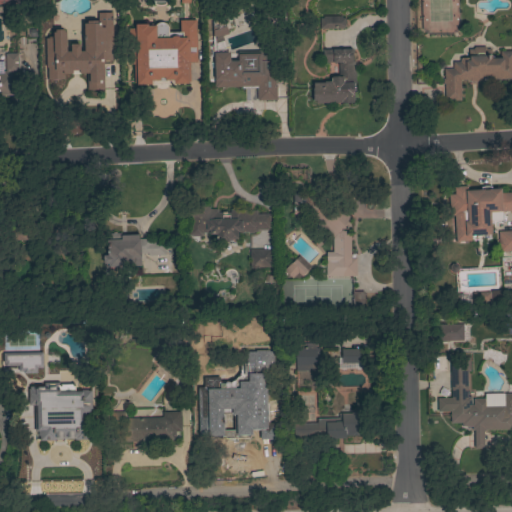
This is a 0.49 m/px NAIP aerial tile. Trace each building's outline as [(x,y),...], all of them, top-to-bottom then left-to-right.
[(258,18),(257,1),(272,0),(287,0),(288,16),(283,16),(283,17),(258,18)] [(320,29),(319,18),(323,18),(322,17),(341,16),(341,18),(344,18),(344,25),(344,26),(344,28),(342,28),(320,29)] [(56,43),(60,43),(60,37),(63,37),(63,24),(68,24),(68,18),(94,17),(94,29),(101,29),(104,42),(107,42),(112,61),(97,65),(92,42),(70,43),(71,67),(57,67),(56,43)] [(196,62),(188,62),(189,81),(187,81),(187,84),(172,84),(172,80),(150,80),(150,84),(135,85),(135,83),(133,83),(133,64),(128,64),(127,28),(134,28),(134,24),(146,24),(146,26),(153,26),(154,24),(155,23),(157,23),(159,22),(161,22),(162,23),(164,23),(165,24),(167,26),(167,27),(167,32),(170,32),(179,32),(179,20),(195,20),(196,62)] [(221,36),(223,41),(215,44),(209,27),(224,22),(228,34),(221,36)] [(460,100),(444,101),(444,84),(442,84),(442,79),(444,79),(443,69),(453,68),(453,62),(459,62),(459,58),(468,58),(468,50),(472,50),(474,47),(484,47),(486,49),(490,49),(490,58),(500,58),(499,51),(511,51),(511,79),(492,79),(492,81),(469,82),(469,80),(460,80),(460,100)] [(355,83),(352,83),(352,95),(352,103),(315,103),(315,101),(312,101),(312,83),(331,83),(331,77),(338,77),(338,63),(322,63),(322,50),(332,50),(332,49),(352,49),(352,62),(354,62),(355,83)] [(257,100),(257,88),(241,88),(241,87),(214,87),(214,76),(214,53),(229,53),(229,61),(241,61),(241,62),(253,62),(253,60),(265,60),(265,62),(274,62),(274,85),(276,85),(276,100),(257,100)] [(5,54),(18,54),(18,73),(11,73),(12,96),(0,96),(0,74),(3,74),(3,71),(5,71),(5,54)] [(325,276),(325,260),(326,260),(325,252),(332,252),(332,236),(331,237),(326,232),(323,234),(308,219),(312,214),(306,208),(306,214),(293,214),(293,191),(305,191),(307,194),(313,186),(350,218),(349,220),(350,255),(354,255),(354,258),(355,258),(355,276),(325,276)] [(453,216),(451,216),(450,208),(448,208),(448,195),(454,194),(453,187),(467,186),(467,191),(479,190),(479,188),(490,187),(490,189),(500,189),(500,193),(511,192),(511,211),(500,212),(500,221),(489,221),(490,235),(470,236),(470,241),(455,242),(453,216)] [(270,230),(257,230),(257,232),(252,232),(252,234),(247,234),(247,232),(243,232),(243,234),(236,234),(237,239),(228,240),(228,242),(215,243),(215,234),(208,234),(208,232),(200,232),(200,239),(190,239),(190,236),(189,236),(188,213),(215,212),(215,213),(230,213),(229,209),(241,208),(241,211),(256,211),(256,215),(269,214),(270,230)] [(0,228),(6,231),(12,230),(12,225),(40,225),(40,241),(9,241),(9,237),(3,237),(0,242),(0,228)] [(511,230),(511,251),(499,252),(498,232),(511,230)] [(140,267),(107,269),(106,240),(108,240),(108,234),(120,233),(120,236),(137,235),(138,239),(139,239),(148,239),(148,242),(164,241),(165,255),(148,256),(147,254),(140,254),(140,258),(140,267)] [(219,244),(237,244),(237,256),(219,256),(219,244)] [(270,250),(270,267),(249,268),(249,250),(270,250)] [(310,267),(300,277),(288,266),(298,256),(310,267)] [(363,312),(352,312),(352,292),(363,292),(363,312)] [(489,292),(490,301),(484,302),(484,303),(481,303),(481,301),(472,302),(471,293),(489,292)] [(438,341),(438,325),(462,324),(463,340),(438,341)] [(294,344),(315,343),(315,348),(318,348),(319,362),(316,362),(316,370),(295,371),(294,344)] [(358,349),(358,363),(341,364),(341,350),(358,349)] [(0,354),(1,372),(39,371),(39,354),(0,354)] [(159,367),(167,356),(183,368),(174,379),(159,367)] [(466,372),(467,397),(470,397),(470,405),(473,405),(472,399),(486,399),(486,397),(501,397),(501,393),(511,392),(511,415),(511,429),(483,430),(483,447),(474,448),(473,430),(472,430),(471,427),(461,427),(461,423),(450,423),(450,410),(444,410),(444,398),(450,397),(449,359),(469,359),(469,372),(466,372)] [(8,388),(6,365),(18,364),(20,387),(8,388)] [(209,394),(196,394),(196,384),(209,384),(209,394)] [(88,392),(70,391),(70,386),(41,385),(41,389),(32,388),(31,433),(38,433),(38,440),(74,440),(74,415),(88,416),(88,392)] [(275,396),(276,418),(274,418),(274,428),(268,428),(268,431),(264,431),(264,435),(247,435),(247,432),(240,432),(240,435),(234,435),(234,429),(201,430),(201,428),(199,428),(199,410),(220,409),(220,405),(259,404),(258,397),(275,396)] [(93,445),(90,445),(90,453),(71,453),(71,445),(69,445),(69,447),(64,447),(64,449),(53,449),(53,446),(51,446),(51,447),(45,447),(45,452),(43,454),(33,454),(31,452),(30,417),(44,417),(45,428),(50,427),(50,429),(74,429),(74,422),(73,421),(73,417),(74,416),(73,402),(92,402),(93,414),(87,414),(87,428),(93,428),(93,445)] [(162,417),(162,412),(180,412),(181,432),(174,432),(175,441),(156,441),(156,443),(138,444),(138,441),(114,442),(114,434),(110,434),(109,412),(124,412),(124,418),(162,417)] [(316,419),(341,419),(341,414),(350,414),(350,413),(360,413),(360,436),(344,436),(344,439),(325,439),(325,436),(294,437),(294,424),(316,423),(316,419)]
